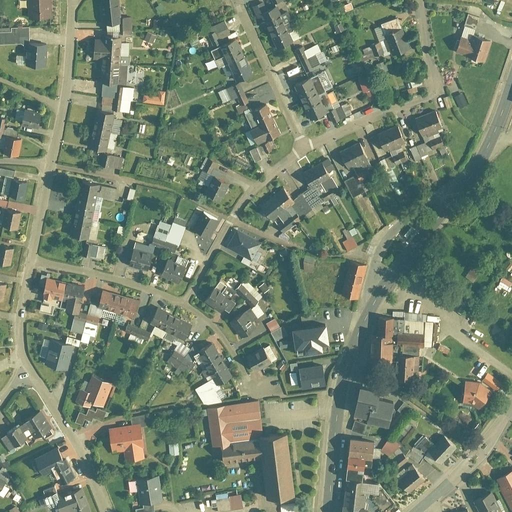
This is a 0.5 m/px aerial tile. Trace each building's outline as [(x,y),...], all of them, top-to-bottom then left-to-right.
[(27,0),(29,18),(53,17),(51,0),(27,0)] [(100,0),(103,23),(120,22),(118,0),(100,0)] [(267,25),(269,30),(285,23),(292,19),(288,10),(281,13),(277,4),(267,9),(264,1),(253,6),(263,27),(267,25)] [(465,25),(476,28),(479,15),(468,12),(465,25)] [(132,16),(123,16),(123,29),(132,29),(132,16)] [(395,55),(411,48),(398,16),(381,22),(395,55)] [(269,30),(277,47),(293,40),(285,23),(269,30)] [(335,25),(338,32),(346,30),(343,23),(335,25)] [(457,51),(486,60),(492,39),(474,34),(476,28),(465,25),(457,51)] [(30,42),(29,26),(12,27),(12,31),(0,31),(0,43),(20,42),(23,43),(24,45),(25,48),(28,48),(28,42),(30,42)] [(133,41),(132,29),(123,29),(123,41),(133,41)] [(145,39),(153,42),(156,34),(148,31),(145,39)] [(215,48),(221,45),(215,31),(208,34),(215,48)] [(119,83),(122,36),(103,34),(103,39),(95,38),(94,58),(102,58),(100,82),(119,83)] [(225,54),(229,63),(246,56),(238,38),(227,42),(221,45),(225,54)] [(375,55),(384,52),(380,40),(371,44),(375,55)] [(27,65),(47,66),(48,43),(30,42),(28,42),(28,48),(27,65)] [(225,54),(221,45),(215,48),(211,50),(215,59),(225,54)] [(296,49),(301,60),(308,57),(302,46),(296,49)] [(237,80),(254,73),(246,56),(229,63),(237,80)] [(301,60),(307,72),(313,69),(308,57),(301,60)] [(375,63),(379,72),(387,68),(384,60),(375,63)] [(375,99),(367,76),(359,79),(367,101),(375,99)] [(295,84),(311,120),(327,112),(311,77),(295,84)] [(413,87),(423,83),(420,77),(410,81),(413,87)] [(238,97),(245,94),(240,82),(226,88),(231,100),(238,97)] [(133,87),(116,85),(114,109),(130,111),(133,87)] [(144,94),(143,102),(164,105),(166,91),(159,90),(158,96),(144,94)] [(455,96),(460,107),(469,103),(463,92),(455,96)] [(252,128),(259,125),(252,110),(245,94),(238,97),(252,128)] [(444,97),(447,107),(453,105),(450,95),(444,97)] [(258,143),(281,133),(267,103),(252,110),(259,125),(252,128),(251,129),(258,143)] [(21,124),(38,127),(41,112),(24,109),(21,124)] [(89,147),(107,150),(115,113),(97,109),(89,147)] [(436,109),(416,117),(422,134),(442,126),(436,109)] [(385,150),(405,142),(398,124),(378,132),(385,150)] [(3,152),(19,155),(22,138),(6,135),(3,152)] [(444,144),(441,136),(430,140),(433,148),(444,144)] [(368,157),(360,140),(340,150),(348,166),(353,164),(368,157)] [(275,153),(270,141),(250,150),(255,162),(275,153)] [(429,152),(425,141),(416,145),(421,155),(429,152)] [(421,155),(416,145),(410,147),(415,160),(422,158),(421,155)] [(123,157),(104,153),(101,163),(121,168),(123,157)] [(375,162),(379,173),(395,167),(390,156),(375,162)] [(328,157),(322,161),(328,171),(335,168),(328,157)] [(372,166),(368,157),(353,164),(357,173),(368,168),(372,166)] [(204,169),(211,172),(217,161),(210,158),(204,169)] [(322,161),(303,171),(312,186),(312,187),(315,185),(322,181),(331,176),(328,171),(322,161)] [(12,178),(14,170),(0,167),(0,173),(9,176),(9,178),(12,178)] [(368,168),(357,173),(360,179),(371,174),(368,168)] [(360,179),(357,173),(346,178),(354,195),(365,190),(360,179)] [(205,193),(221,200),(229,183),(213,175),(205,193)] [(331,176),(322,181),(328,192),(339,186),(332,175),(331,176)] [(9,195),(25,198),(29,181),(12,178),(9,195)] [(70,234),(89,238),(100,184),(81,181),(70,234)] [(325,201),(315,185),(312,187),(312,186),(302,193),(313,207),(325,201)] [(292,204),(295,202),(293,199),(284,187),(274,194),(285,209),(292,204)] [(301,216),(313,207),(302,193),(293,199),(295,202),(292,204),(301,216)] [(285,209),(274,194),(261,204),(273,219),(278,215),(285,209)] [(301,216),(292,204),(278,215),(283,221),(278,224),(284,232),(302,218),(301,216)] [(2,225),(18,228),(21,211),(6,208),(2,225)] [(193,227),(209,237),(219,220),(203,210),(193,227)] [(152,244),(163,248),(172,224),(160,220),(152,244)] [(172,224),(163,248),(177,253),(186,226),(173,221),(172,224)] [(342,230),(347,238),(342,241),(347,251),(357,245),(351,234),(347,227),(342,230)] [(245,256),(252,260),(262,242),(238,229),(228,247),(245,256)] [(129,265),(148,270),(154,247),(136,242),(129,265)] [(84,243),(82,256),(103,259),(105,246),(84,243)] [(0,265),(9,267),(13,251),(0,248),(0,265)] [(279,251),(282,257),(289,254),(286,248),(279,251)] [(303,275),(313,275),(314,255),(304,255),(303,275)] [(252,260),(245,256),(242,262),(257,270),(260,264),(252,260)] [(161,275),(179,283),(187,266),(168,258),(161,275)] [(342,294),(358,299),(368,264),(351,260),(342,294)] [(473,281),(479,269),(472,265),(465,276),(473,281)] [(65,281),(47,277),(43,293),(62,297),(65,281)] [(205,301),(220,311),(223,307),(229,298),(235,289),(219,279),(205,301)] [(248,280),(237,289),(252,306),(263,296),(248,280)] [(84,285),(65,281),(62,297),(67,298),(65,309),(79,312),(84,285)] [(260,286),(264,292),(269,289),(265,283),(260,286)] [(122,294),(103,289),(99,306),(118,311),(122,294)] [(141,299),(122,294),(118,311),(136,317),(141,299)] [(229,298),(223,307),(229,311),(235,302),(229,298)] [(185,339),(193,323),(159,306),(151,322),(185,339)] [(257,318),(251,308),(230,322),(240,337),(257,327),(253,321),(257,318)] [(75,314),(71,330),(83,333),(86,321),(87,317),(75,314)] [(87,317),(86,321),(98,323),(99,316),(87,314),(87,317)] [(395,318),(379,317),(378,334),(370,333),(368,363),(392,364),(393,344),(395,318)] [(266,323),(272,332),(281,326),(275,318),(266,323)] [(434,320),(395,318),(393,344),(432,347),(434,320)] [(140,327),(129,323),(126,331),(137,336),(140,327)] [(272,332),(277,340),(288,333),(283,325),(281,326),(272,332)] [(322,346),(328,345),(325,325),(294,329),(297,350),(303,349),(304,354),(323,351),(322,346)] [(151,332),(140,327),(137,336),(148,340),(151,332)] [(69,336),(67,344),(73,345),(79,346),(81,339),(69,336)] [(67,344),(53,340),(48,362),(68,366),(73,345),(67,344)] [(186,357),(191,348),(180,341),(168,360),(178,367),(180,365),(186,357)] [(191,348),(186,357),(190,360),(199,346),(195,343),(191,348)] [(217,384),(232,375),(214,343),(199,351),(217,384)] [(440,344),(437,349),(448,354),(451,349),(440,344)] [(246,356),(255,372),(273,362),(264,346),(246,356)] [(418,380),(420,355),(397,354),(395,379),(418,380)] [(189,372),(195,363),(190,360),(186,357),(180,365),(189,372)] [(277,366),(283,371),(287,366),(280,361),(277,366)] [(297,368),(301,388),(326,384),(322,364),(297,368)] [(489,372),(483,379),(496,390),(502,382),(489,372)] [(93,401),(104,406),(113,381),(93,373),(86,389),(81,387),(75,400),(91,406),(93,401)] [(471,403),(479,408),(492,390),(480,381),(466,379),(463,402),(471,403)] [(206,402),(222,400),(210,380),(197,388),(206,402)] [(367,421),(389,426),(394,401),(379,397),(381,390),(360,385),(354,414),(368,417),(367,421)] [(222,447),(232,446),(232,439),(260,436),(263,435),(259,401),(208,407),(213,449),(222,447)] [(102,420),(107,410),(97,407),(96,411),(89,408),(86,414),(80,411),(76,421),(83,423),(85,417),(92,420),(93,417),(102,420)] [(34,437),(52,427),(41,409),(24,419),(34,437)] [(131,416),(132,424),(141,423),(141,425),(149,424),(147,414),(131,416)] [(356,420),(352,430),(363,434),(366,424),(356,420)] [(132,424),(109,428),(112,452),(124,450),(126,461),(146,458),(141,425),(141,423),(132,424)] [(16,448),(27,440),(16,426),(6,433),(16,448)] [(267,498),(295,494),(288,432),(263,435),(260,436),(260,443),(262,458),(267,498)] [(427,450),(441,463),(458,447),(444,433),(434,443),(427,450)] [(427,450),(434,443),(425,435),(416,445),(426,452),(427,450)] [(350,437),(348,456),(365,458),(372,458),(374,440),(350,437)] [(178,442),(168,443),(169,454),(178,454),(178,442)] [(223,463),(262,458),(260,443),(232,446),(222,447),(223,463)] [(43,475),(53,470),(51,466),(64,459),(58,446),(34,458),(43,475)] [(398,468),(409,459),(403,452),(392,461),(398,468)] [(348,456),(347,468),(364,470),(365,458),(348,456)] [(61,484),(77,476),(67,458),(64,459),(51,466),(53,470),(61,484)] [(2,465),(0,468),(0,473),(6,477),(10,470),(2,465)] [(399,479),(409,492),(425,479),(414,466),(399,479)] [(347,468),(346,479),(362,481),(364,470),(347,468)] [(511,470),(496,478),(511,509),(511,470)] [(154,500),(163,498),(159,475),(137,479),(141,502),(143,502),(154,500)] [(341,511),(367,511),(368,508),(364,507),(367,481),(362,481),(346,479),(341,511)] [(74,511),(88,511),(92,511),(82,486),(56,496),(62,511),(63,511),(73,508),(74,511)] [(475,501),(480,511),(498,511),(503,510),(492,491),(475,501)] [(229,496),(232,508),(243,506),(241,493),(229,495),(229,496)] [(217,498),(220,511),(232,508),(229,496),(217,498)] [(154,500),(143,502),(144,506),(136,507),(136,511),(150,511),(156,511),(154,500)]
